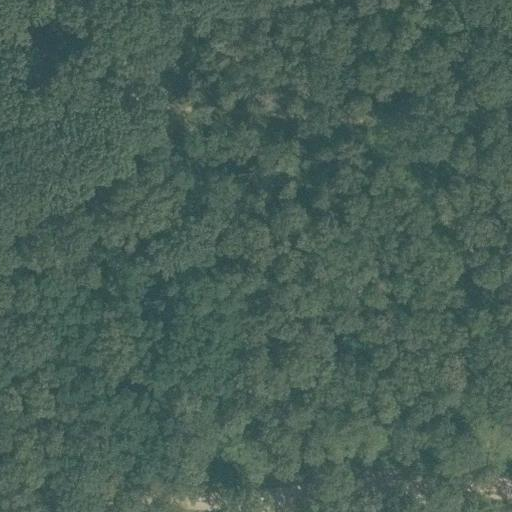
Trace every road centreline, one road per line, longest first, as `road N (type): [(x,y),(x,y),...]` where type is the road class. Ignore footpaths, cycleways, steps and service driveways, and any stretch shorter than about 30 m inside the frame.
road 1 (track): [(38,0),(80,48),(106,63),(401,124)]
road 2 (track): [(511,487),(314,496),(262,511)]
road 3 (unclassified): [(106,511),(177,505),(237,511)]
